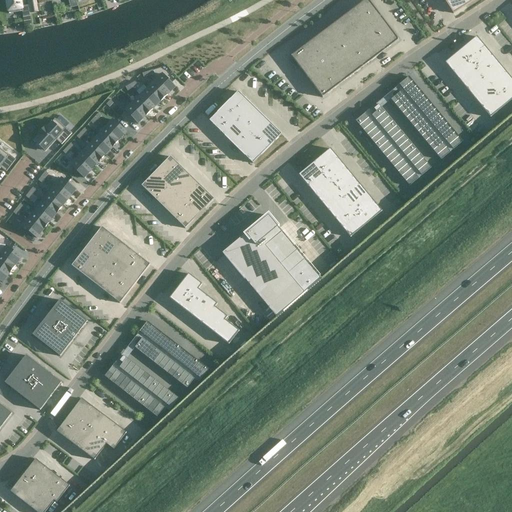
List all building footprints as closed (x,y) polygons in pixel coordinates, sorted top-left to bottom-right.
[(21,6),(20,0),(6,0),(9,13),(22,11),(23,17),(30,16),(28,5),(21,6)] [(39,12),(39,11),(37,4),(38,4),(37,0),(27,0),(30,13),(39,12)] [(368,0),(365,0),(291,56),(323,98),(399,40),(368,0)] [(444,0),(453,14),(463,8),(474,0),(444,0)] [(511,80),(476,37),(446,63),(490,117),(511,98),(511,80)] [(162,75),(155,82),(167,94),(174,87),(162,75)] [(409,77),(387,95),(391,100),(441,160),(450,152),(453,149),(462,142),(409,77)] [(155,82),(148,89),(160,101),(167,94),(155,82)] [(148,89),(141,96),(153,109),(160,101),(148,89)] [(245,156),(253,164),(261,156),(274,143),(274,142),(282,134),(271,124),(271,123),(246,99),(238,91),(230,99),(217,112),(217,113),(209,121),(224,136),(245,156)] [(141,96),(133,103),(145,116),(153,109),(141,96)] [(133,103),(126,110),(138,123),(145,116),(133,103)] [(431,168),(377,103),(355,121),(409,186),(431,168)] [(40,135),(34,141),(37,143),(35,144),(42,150),(43,149),(45,151),(56,139),(62,145),(72,133),(66,127),(69,124),(60,116),(56,120),(55,119),(46,128),(45,127),(39,134),(40,135)] [(113,121),(106,128),(119,140),(126,132),(113,121)] [(106,128),(99,135),(112,147),(119,140),(106,128)] [(99,135),(92,143),(105,155),(112,147),(99,135)] [(0,166),(7,172),(16,160),(9,154),(8,155),(12,150),(2,143),(0,145),(0,166)] [(92,143),(85,151),(98,162),(105,155),(92,143)] [(330,149),(299,175),(350,236),(381,211),(330,149)] [(85,151),(78,158),(91,170),(98,162),(85,151)] [(142,186),(185,228),(214,199),(170,157),(142,186)] [(78,158),(72,166),(84,177),(91,170),(78,158)] [(62,178),(55,186),(70,198),(77,190),(62,178)] [(55,186),(48,194),(63,206),(70,198),(55,186)] [(48,194),(42,202),(57,214),(63,206),(48,194)] [(42,202),(36,210),(50,222),(57,214),(42,202)] [(36,210),(29,218),(44,230),(50,222),(36,210)] [(268,213),(223,253),(245,279),(249,276),(280,313),(321,278),(268,213)] [(29,218),(22,227),(37,238),(44,230),(29,218)] [(102,227),(72,266),(121,304),(150,265),(102,227)] [(7,246),(0,254),(16,266),(22,257),(7,246)] [(0,254),(0,267),(10,274),(16,266),(0,254)] [(0,267),(0,280),(3,283),(10,274),(0,267)] [(189,274),(169,298),(229,344),(239,331),(225,319),(227,316),(215,307),(217,303),(198,289),(202,284),(189,274)] [(60,300),(33,335),(61,356),(87,321),(60,300)] [(122,354),(105,376),(150,412),(157,417),(164,407),(167,409),(169,411),(171,408),(172,408),(179,398),(171,393),(127,358),(122,355),(138,335),(142,338),(135,348),(181,384),(187,388),(194,379),(198,381),(199,382),(205,375),(209,370),(202,364),(147,322),(137,334),(122,354)] [(5,383),(40,410),(61,383),(26,355),(5,383)] [(57,432),(95,460),(106,444),(111,448),(114,449),(123,437),(127,432),(82,399),(57,432)] [(0,428),(12,413),(0,404),(0,428)] [(36,459),(11,492),(36,511),(45,511),(54,501),(57,502),(70,486),(36,459)]
